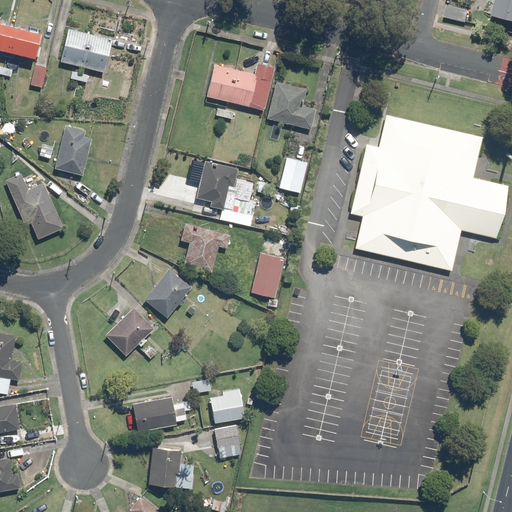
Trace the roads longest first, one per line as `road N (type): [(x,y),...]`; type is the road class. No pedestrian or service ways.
road 1 (residential): [(50,287),(98,262),(123,221),(175,0)]
road 2 (tertiary): [(220,0),(418,47)]
road 3 (residential): [(84,465),(50,287)]
